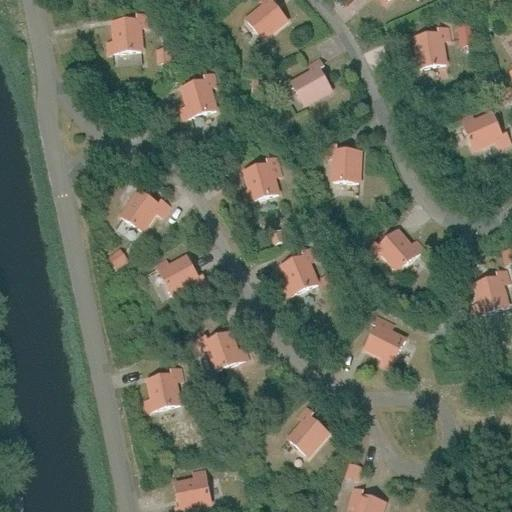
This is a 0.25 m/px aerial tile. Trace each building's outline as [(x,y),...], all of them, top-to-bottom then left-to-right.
[(246,22),(263,42),(287,23),(271,3),(275,0),(274,0),(263,0),(261,2),(265,7),(246,22)] [(113,25),(115,45),(108,45),(109,56),(142,54),(140,30),(147,30),(145,17),(138,18),(138,23),(113,25)] [(471,26),(456,28),(460,49),(474,47),(471,26)] [(413,72),(446,67),(442,44),(449,43),(447,30),(439,32),(440,36),(415,40),(418,60),(411,61),(413,72)] [(172,65),(171,50),(156,51),(157,66),(172,65)] [(304,108),(319,100),(332,93),(319,71),(324,69),(320,62),(309,68),(312,74),(292,85),(304,108)] [(183,90),(188,109),(181,111),(184,122),(216,113),(210,90),(216,89),(213,76),(205,78),(207,83),(183,90)] [(269,101),(270,83),(252,82),(251,100),(269,101)] [(497,93),(502,107),(511,103),(511,91),(511,88),(497,93)] [(474,152),(495,143),(498,149),(510,144),(507,137),(502,139),(492,116),(474,124),(471,117),(461,122),(474,152)] [(333,184),(359,185),(361,154),(336,153),(336,148),(329,148),(328,160),(334,161),(333,184)] [(245,173),(250,193),(243,195),(246,205),(278,197),(274,180),(280,178),(275,160),(268,162),(269,167),(245,173)] [(121,219),(143,234),(156,215),(161,218),(168,208),(162,204),(159,208),(139,194),(121,219)] [(286,243),(281,231),(269,236),(273,247),(286,243)] [(383,256),(398,274),(423,252),(416,244),(411,248),(398,233),(379,250),(376,246),(370,251),(378,260),(383,256)] [(116,271),(128,262),(120,250),(107,258),(116,271)] [(511,265),(511,250),(502,254),(506,267),(511,265)] [(305,259),(282,268),(289,287),(283,289),(287,300),(318,287),(309,265),(315,263),(310,251),(303,254),(305,259)] [(451,263),(441,252),(430,261),(439,272),(451,263)] [(156,268),(172,297),(193,286),(196,292),(207,285),(203,279),(199,281),(187,259),(169,269),(166,263),(156,268)] [(480,306),(473,308),(476,318),(508,310),(502,287),(508,285),(505,273),(498,275),(499,280),(475,287),(480,306)] [(339,287),(333,274),(320,280),(326,293),(339,287)] [(378,329),(366,351),(384,360),(381,366),(391,371),(406,342),(390,334),(393,328),(377,320),(373,327),(378,329)] [(209,351),(217,373),(248,362),(244,351),(237,354),(230,335),(207,344),(205,339),(198,342),(202,354),(209,351)] [(148,414),(180,407),(175,385),(182,383),(179,371),(172,372),(173,377),(148,382),(152,402),(146,403),(148,414)] [(288,442),(308,459),(328,436),(310,419),(313,415),(307,410),(299,420),(304,424),(288,442)] [(363,470),(347,467),(344,481),(360,484),(363,470)] [(205,473),(194,475),(195,482),(176,486),(181,511),(176,511),(189,511),(189,510),(211,505),(205,473)] [(355,511),(382,511),(385,505),(361,498),(363,493),(355,491),(350,509),(356,511),(355,511)]
